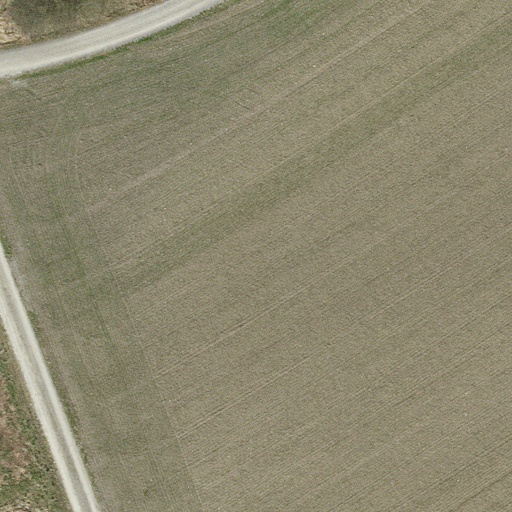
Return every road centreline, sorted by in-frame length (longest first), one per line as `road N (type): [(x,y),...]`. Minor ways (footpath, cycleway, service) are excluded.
road 1 (track): [(85,511),(0,274)]
road 2 (track): [(0,65),(42,59),(204,0)]
